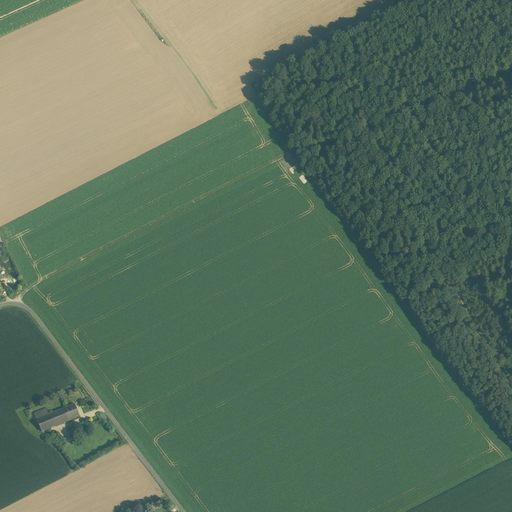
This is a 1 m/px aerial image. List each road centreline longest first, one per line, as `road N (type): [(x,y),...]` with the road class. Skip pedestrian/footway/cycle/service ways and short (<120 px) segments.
road 1 (track): [(406,109),(351,143),(281,156),(37,282),(17,302)]
road 2 (track): [(351,143),(444,282),(511,411)]
road 3 (unclassified): [(183,511),(36,316),(17,302),(0,305)]
road 4 (track): [(416,0),(433,39),(377,72),(406,109)]
